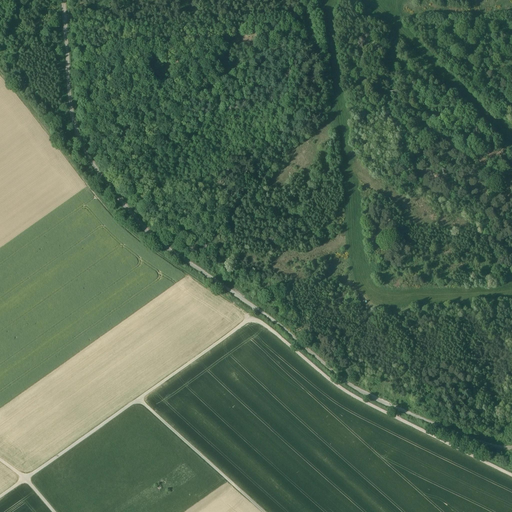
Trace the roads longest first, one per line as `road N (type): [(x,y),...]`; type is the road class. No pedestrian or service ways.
road 1 (track): [(263,315),(162,246),(93,167),(71,112),(63,0)]
road 2 (track): [(511,477),(348,395),(252,319)]
road 3 (track): [(511,449),(477,443),(352,386),(263,315)]
road 4 (track): [(0,496),(138,399)]
road 5 (track): [(138,399),(263,511)]
road 6 (track): [(138,399),(252,319)]
